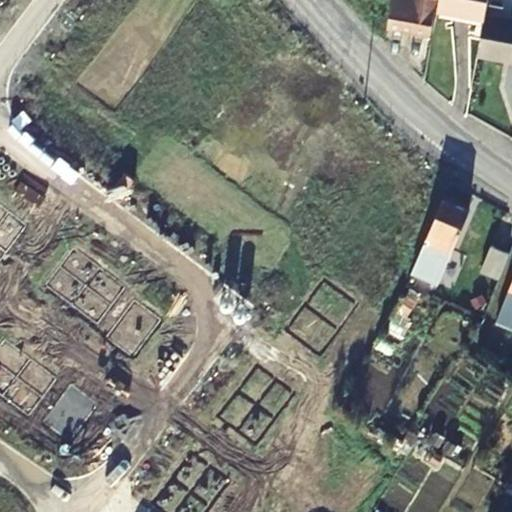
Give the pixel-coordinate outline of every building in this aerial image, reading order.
[(391,0),(387,26),(430,33),(435,0),(391,0)] [(438,0),(437,6),(486,14),(488,0),(438,0)] [(479,54),(511,60),(511,18),(486,14),(479,54)] [(406,285),(418,289),(429,261),(434,264),(442,245),(453,249),(469,210),(443,197),(406,285)] [(497,237),(511,245),(511,214),(506,211),(497,237)] [(488,244),(480,270),(498,275),(506,249),(488,244)] [(511,282),(498,319),(509,323),(511,323),(511,282)]
